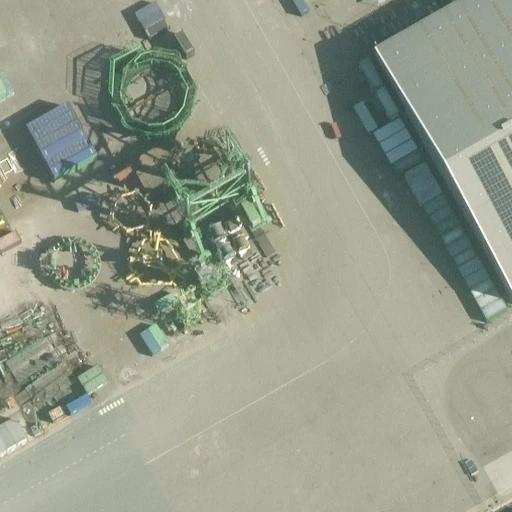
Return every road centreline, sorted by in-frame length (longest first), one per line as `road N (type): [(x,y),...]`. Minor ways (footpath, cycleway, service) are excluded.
road 1 (unknown): [(0,498),(302,330),(334,298),(350,256)]
road 2 (unknown): [(350,256),(333,192),(228,0)]
road 3 (unknown): [(350,256),(415,326),(511,334)]
